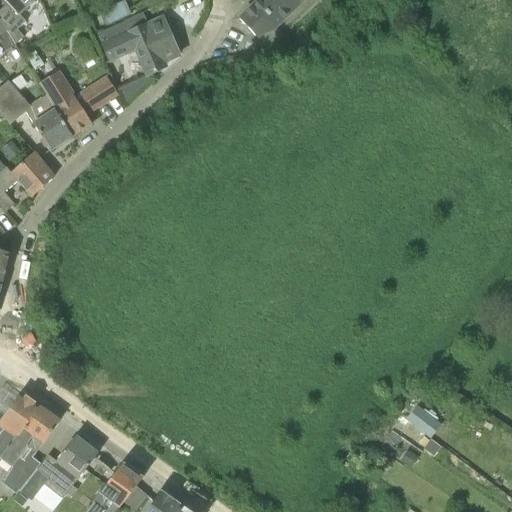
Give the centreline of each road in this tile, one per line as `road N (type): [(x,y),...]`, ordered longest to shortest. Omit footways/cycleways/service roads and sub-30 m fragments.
road 1 (residential): [(0,355),(8,284),(29,230),(66,178),(191,60),(219,0)]
road 2 (residential): [(0,356),(213,511)]
